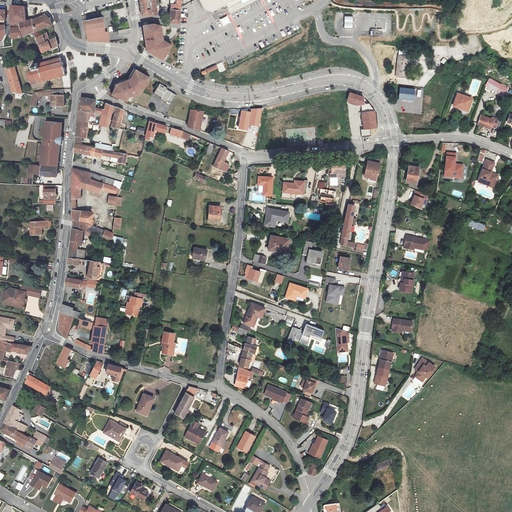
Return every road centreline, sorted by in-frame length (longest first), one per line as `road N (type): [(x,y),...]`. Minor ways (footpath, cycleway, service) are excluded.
road 1 (unclassified): [(392,141),(352,427),(312,498)]
road 2 (residential): [(94,83),(76,93),(67,220),(48,329)]
road 3 (residential): [(244,155),(215,387)]
road 4 (unclassified): [(181,83),(235,97),(344,78),(372,92)]
road 5 (residential): [(244,155),(107,98),(94,83)]
road 6 (residential): [(181,83),(194,65),(315,7)]
road 7 (unclassified): [(215,387),(275,427),(312,498)]
road 8 (unclassified): [(48,329),(87,353),(183,379)]
road 9 (residential): [(511,155),(459,136),(392,141)]
road 10 (residential): [(315,7),(329,40),(355,43),(370,57),(372,92)]
